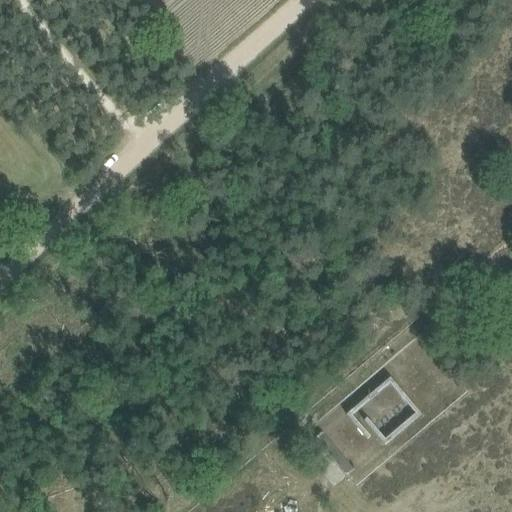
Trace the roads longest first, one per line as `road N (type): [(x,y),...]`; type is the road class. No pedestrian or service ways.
road 1 (track): [(302,0),(144,144)]
road 2 (track): [(144,144),(0,275)]
